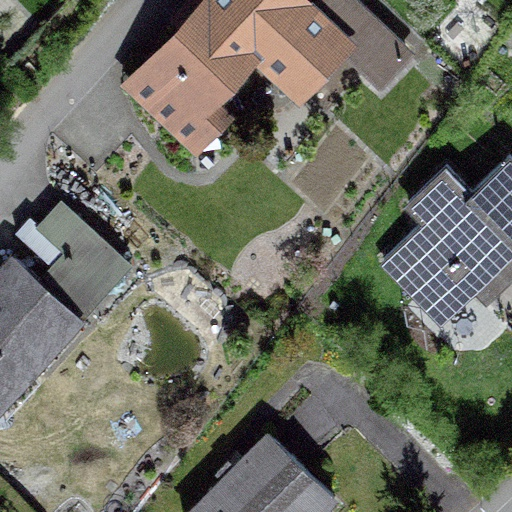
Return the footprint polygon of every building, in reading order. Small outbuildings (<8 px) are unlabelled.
[(206,0),(129,81),(194,142),(224,109),(209,95),(256,45),(257,44),(250,37),(284,0),(206,0)] [(407,53),(367,14),(370,11),(359,0),(284,0),(250,37),(257,44),(256,45),(299,85),(340,42),(380,82),(407,53)] [(511,154),(510,153),(473,189),(447,163),(410,201),(426,218),(385,258),(418,293),(449,263),(479,294),(511,261),(511,154)] [(68,248),(60,260),(80,258),(85,264),(106,242),(62,202),(42,224),(68,248)] [(0,398),(79,312),(15,253),(0,269),(0,398)] [(189,511),(315,511),(334,493),(271,430),(189,511)]
